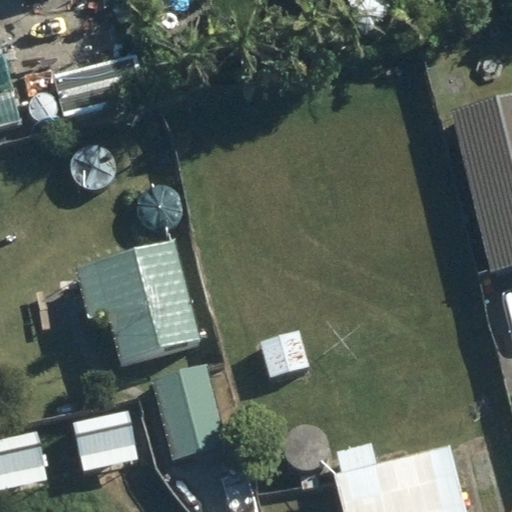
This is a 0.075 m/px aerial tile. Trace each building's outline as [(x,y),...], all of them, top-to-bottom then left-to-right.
[(304,0),(309,18),(379,0),(304,0)] [(134,67),(51,85),(61,132),(144,114),(134,67)] [(511,97),(452,111),(488,273),(511,267),(511,97)] [(172,258),(74,283),(87,336),(106,332),(119,380),(197,361),(172,258)] [(259,355),(268,390),(308,379),(298,344),(259,355)] [(152,394),(170,476),(224,462),(205,382),(152,394)] [(334,511),(456,511),(446,468),(377,484),(371,461),(337,469),(342,491),(330,495),(334,511)]
